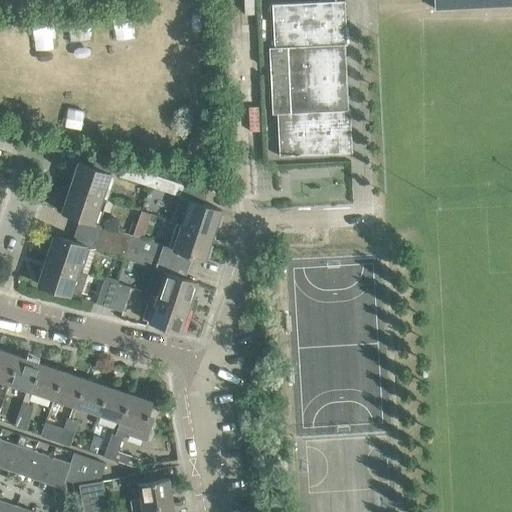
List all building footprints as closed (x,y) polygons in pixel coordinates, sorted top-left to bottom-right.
[(511,5),(511,0),(434,0),(435,9),(511,5)] [(347,109),(344,45),(346,45),(344,1),(271,4),(273,47),(268,47),(271,113),(276,113),(278,156),(351,153),(349,109),(347,109)] [(105,187),(110,173),(149,186),(153,175),(118,166),(119,163),(96,155),(92,167),(77,162),(69,187),(101,198),(106,199),(109,189),(105,187)] [(153,175),(149,186),(188,199),(180,224),(212,235),(221,210),(203,204),(208,188),(184,182),(183,185),(153,175)] [(69,187),(61,212),(79,218),(75,229),(128,247),(132,235),(93,222),(98,208),(109,212),(113,201),(106,199),(101,198),(69,187)] [(177,234),(172,248),(132,235),(128,247),(188,266),(191,255),(204,259),(212,235),(180,224),(176,222),(172,233),(177,234)] [(94,248),(124,258),(128,247),(75,229),(72,240),(53,234),(45,259),(77,270),(85,245),(94,248)] [(312,242),(312,239),(311,234),(301,234),(302,243),(312,242)] [(124,258),(164,271),(156,296),(188,307),(197,282),(184,278),(188,266),(128,247),(124,258)] [(77,270),(45,259),(36,284),(69,294),(77,270)] [(103,278),(103,279),(95,303),(108,308),(116,283),(103,278)] [(130,287),(116,283),(108,308),(122,312),(130,287)] [(187,312),(188,307),(156,296),(150,294),(142,319),(180,331),(187,312)] [(17,355),(0,349),(0,380),(8,383),(17,355)] [(30,390),(40,363),(17,355),(8,383),(30,390)] [(62,371),(40,363),(30,390),(53,398),(62,371)] [(76,406),(85,378),(62,371),(53,398),(76,406)] [(107,386),(85,378),(76,406),(98,413),(107,386)] [(121,421),(130,394),(107,386),(98,413),(121,421)] [(152,401),(130,394),(121,421),(143,429),(152,401)] [(22,401),(18,413),(29,417),(33,405),(22,401)] [(29,417),(18,413),(13,425),(24,429),(29,417)] [(67,416),(63,428),(74,432),(78,420),(67,416)] [(74,432),(63,428),(58,441),(69,445),(74,432)] [(115,434),(111,433),(107,444),(118,448),(122,436),(115,434)] [(0,467),(7,469),(16,444),(0,438),(0,467)] [(92,440),(86,455),(94,458),(99,443),(92,440)] [(7,469),(25,476),(33,450),(16,444),(7,469)] [(103,457),(114,460),(118,448),(107,444),(103,457)] [(52,456),(33,450),(25,476),(43,482),(52,456)] [(73,453),(70,462),(64,480),(73,482),(100,478),(105,464),(73,453)] [(64,480),(70,462),(52,456),(43,482),(61,488),(64,480)] [(168,478),(157,480),(155,470),(125,475),(127,485),(137,483),(139,499),(129,501),(130,509),(172,502),(168,478)] [(78,485),(82,511),(107,511),(102,481),(78,485)] [(0,511),(12,511),(15,505),(0,499),(0,511)] [(173,511),(172,502),(130,509),(130,511),(173,511)]
